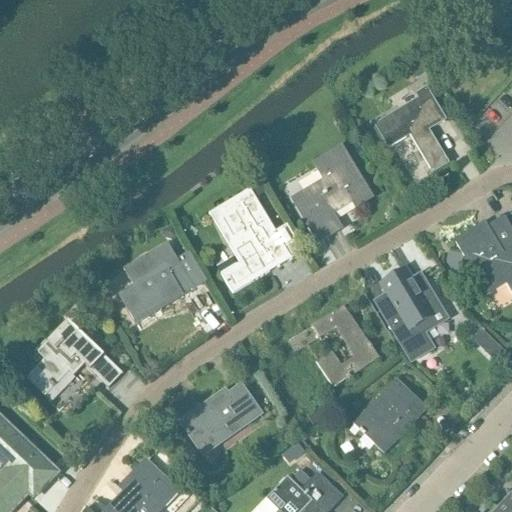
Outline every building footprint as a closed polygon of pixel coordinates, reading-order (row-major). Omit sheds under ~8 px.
[(419,63),(408,70),(414,81),(426,74),(419,63)] [(428,132),(446,122),(426,89),(414,96),(417,100),(373,126),(388,150),(409,137),(432,175),(448,165),(428,132)] [(370,200),(339,148),(311,164),(322,182),(297,197),(323,241),(340,230),(331,216),(352,203),(355,209),(370,200)] [(258,199),(266,194),(266,193),(261,185),(253,190),(258,199)] [(239,265),(221,276),(232,295),(291,260),(290,258),(301,252),(286,227),(275,234),(249,191),(209,215),(239,265)] [(511,295),(511,232),(504,219),(487,229),(484,224),(454,242),(465,261),(469,259),(475,268),(471,270),(487,296),(506,285),(511,295)] [(172,241),(177,238),(172,228),(162,234),(165,239),(172,241)] [(132,288),(119,295),(136,324),(205,283),(188,254),(176,261),(167,245),(122,271),(132,288)] [(405,272),(381,287),(391,304),(379,312),(411,364),(433,351),(423,335),(435,328),(430,320),(441,313),(438,308),(439,308),(420,277),(411,282),(405,272)] [(334,392),(379,361),(344,309),(310,328),(311,329),(288,343),(294,355),(336,331),(352,360),(341,367),(331,353),(315,364),(334,392)] [(122,375),(68,323),(37,355),(44,362),(26,381),(44,399),(69,373),(73,378),(84,366),(108,389),(122,375)] [(498,348),(488,357),(495,365),(496,364),(505,355),(498,348)] [(396,381),(352,427),(383,457),(427,411),(396,381)] [(225,393),(193,414),(195,416),(181,426),(202,457),(261,416),(241,388),(228,397),(225,393)] [(319,423),(315,415),(308,420),(312,428),(319,423)] [(0,511),(10,511),(28,494),(33,499),(56,475),(0,420),(0,511)] [(274,444),(278,449),(285,444),(280,437),(279,437),(276,439),(274,444)] [(297,446),(287,457),(297,467),(307,457),(297,446)] [(125,498),(111,511),(174,511),(189,497),(162,450),(127,487),(128,488),(122,495),(125,498)] [(301,488),(307,482),(298,474),(293,480),(301,488)] [(277,511),(328,511),(341,500),(316,476),(301,492),(287,479),(266,501),(277,511)] [(498,511),(511,511),(511,498),(498,511)]
